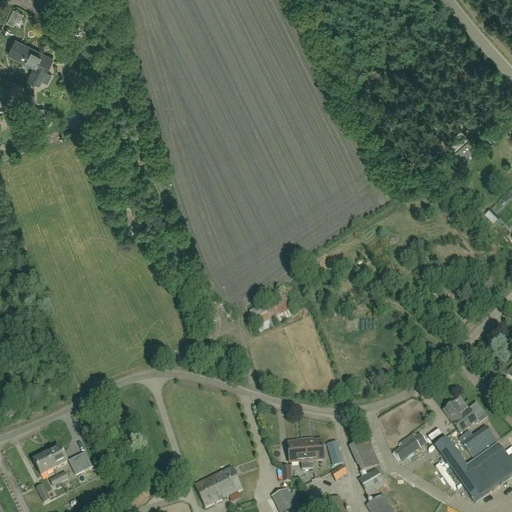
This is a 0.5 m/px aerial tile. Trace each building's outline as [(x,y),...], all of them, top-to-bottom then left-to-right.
[(7,55),(34,68),(41,54),(15,40),(7,55)] [(41,54),(34,68),(28,80),(39,85),(41,81),(47,84),(51,75),(45,72),(52,59),(41,54)] [(23,87),(12,83),(7,96),(19,100),(20,97),(23,88),(23,87)] [(29,110),(29,118),(44,117),(44,109),(29,110)] [(506,121),(501,126),(505,131),(510,126),(506,121)] [(472,140),(453,154),(460,162),(478,148),(472,140)] [(487,279),(473,287),(478,296),(492,289),(487,279)] [(259,334),(294,316),(283,295),(249,313),(259,334)] [(350,309),(352,316),(368,311),(366,305),(350,309)] [(453,415),(465,406),(460,399),(443,412),(451,423),(459,434),(464,430),(453,415)] [(453,415),(464,430),(476,421),(474,418),(482,412),(476,404),(468,411),(465,406),(453,415)] [(497,443),(486,427),(472,437),(469,432),(458,440),(473,460),(497,443)] [(369,435),(350,442),(360,468),(379,461),(369,435)] [(400,463),(420,449),(413,439),(393,453),(400,463)] [(434,447),(475,504),(511,477),(511,456),(508,460),(498,446),(467,468),(446,439),(434,447)] [(305,444),(307,470),(312,470),(311,462),(323,461),(321,442),(305,444)] [(307,470),(305,444),(288,445),(289,464),(301,463),(302,471),(307,470)] [(46,455),(54,471),(67,464),(59,448),(58,449),(46,455)] [(40,477),(54,471),(46,455),(33,462),(33,461),(33,462),(40,477)] [(76,459),(68,463),(75,476),(83,473),(76,459)] [(282,483),(291,483),(290,467),(281,468),(282,483)] [(335,483),(347,475),(342,467),(330,474),(335,483)] [(204,509),(242,491),(231,468),(193,486),(204,509)] [(367,496),(385,485),(376,470),(358,480),(367,496)] [(61,484),(68,480),(65,473),(57,478),(61,484)] [(53,489),(61,484),(57,478),(49,482),(53,489)] [(43,505),(50,501),(42,486),(35,489),(43,505)] [(286,490),(273,497),(281,511),(287,511),(295,508),(286,490)] [(368,511),(393,511),(382,495),(365,506),(368,511)] [(317,511),(346,511),(339,497),(315,508),(317,511)]
